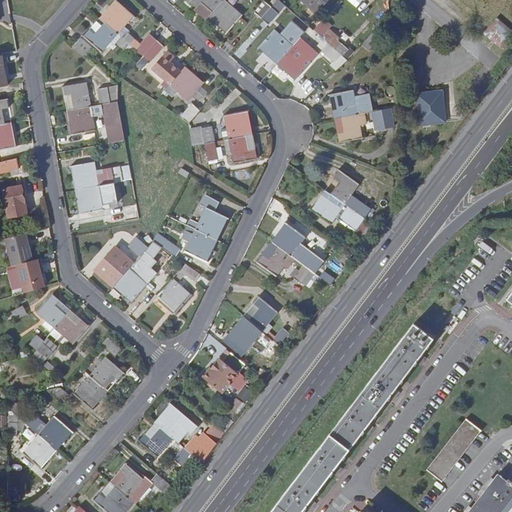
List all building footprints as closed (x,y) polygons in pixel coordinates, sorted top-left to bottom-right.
[(194,9),(206,19),(208,17),(212,13),(222,0),(190,0),(189,1),(196,7),(194,9)] [(242,15),(225,0),(222,0),(212,13),(224,23),(220,28),(226,33),(242,15)] [(326,0),(302,0),(316,12),(326,0)] [(143,55),(156,40),(149,34),(139,45),(126,34),(128,32),(124,28),(134,17),(116,1),(110,7),(113,11),(103,22),(130,46),(141,57),(143,55)] [(256,13),(262,18),(271,7),(266,2),(256,13)] [(113,11),(110,7),(99,19),(103,22),(113,11)] [(271,7),(262,18),(268,24),(278,13),(271,7)] [(212,13),(208,17),(220,28),(224,23),(212,13)] [(342,56),(348,61),(356,51),(329,27),(332,23),(325,17),(313,30),(325,40),(330,45),(342,56)] [(103,22),(99,19),(90,29),(93,33),(103,22)] [(511,32),(498,20),(486,34),(501,47),(511,34),(511,32)] [(130,46),(103,22),(93,33),(90,29),(83,37),(101,53),(113,40),(125,51),(130,46)] [(258,48),(276,64),(279,60),(291,46),(273,30),(258,48)] [(368,49),(378,38),(373,34),(363,45),(368,49)] [(80,38),(73,45),(86,56),(92,49),(80,38)] [(163,46),(156,40),(143,55),(149,61),(163,46)] [(318,47),(323,52),(330,45),(325,40),(318,47)] [(291,70),(288,74),(295,80),(310,62),(300,54),(304,50),(300,45),(296,49),(291,46),(279,60),(291,70)] [(336,63),(342,56),(330,45),(323,52),(336,63)] [(170,84),(182,70),(171,60),(174,56),(168,50),(151,68),(170,84)] [(279,60),(276,64),(288,74),(291,70),(279,60)] [(208,79),(189,62),(182,70),(170,84),(189,101),(208,79)] [(442,81),(416,84),(419,114),(445,111),(442,81)] [(73,109),(91,106),(87,82),(62,86),(64,95),(70,95),(73,109)] [(99,88),(102,104),(112,102),(110,87),(99,88)] [(337,104),(340,119),(375,112),(374,106),(364,108),(362,101),(356,102),(354,91),(330,96),(332,104),(337,104)] [(64,95),(67,110),(73,109),(70,95),(64,95)] [(0,123),(6,123),(4,108),(9,107),(7,98),(0,99),(0,123)] [(102,104),(109,143),(125,140),(121,116),(115,117),(112,102),(102,104)] [(190,124),(201,111),(192,104),(180,117),(190,124)] [(332,104),(335,120),(340,119),(337,104),(332,104)] [(73,109),(67,110),(71,135),(96,130),(91,106),(73,109)] [(229,139),(248,136),(245,121),(251,120),(249,110),(225,115),(229,139)] [(343,133),(338,134),(340,143),(363,138),(362,130),(367,129),(366,126),(365,120),(370,118),(371,125),(374,125),(375,133),(384,131),(383,125),(388,123),(386,110),(375,112),(340,119),(343,133)] [(340,119),(335,120),(338,134),(343,133),(340,119)] [(248,136),(253,135),(251,120),(245,121),(248,136)] [(9,137),(6,123),(0,123),(0,148),(16,146),(14,137),(9,137)] [(190,127),(192,146),(205,144),(202,127),(201,125),(190,127)] [(202,127),(205,144),(214,142),(211,126),(202,127)] [(256,150),(253,135),(248,136),(250,151),(256,150)] [(250,151),(248,136),(229,139),(233,163),(258,159),(256,150),(250,151)] [(214,142),(205,144),(207,159),(217,157),(214,142)] [(0,172),(20,168),(18,158),(0,162),(0,172)] [(79,174),(81,189),(100,186),(124,182),(121,166),(104,170),(104,174),(98,175),(95,162),(71,166),(73,175),(79,174)] [(329,193),(345,204),(359,185),(339,170),(333,178),(338,181),(329,193)] [(391,195),(392,179),(384,179),(383,195),(391,195)] [(84,204),(78,205),(80,214),(104,209),(103,205),(118,202),(117,198),(126,197),(124,182),(100,186),(81,189),(84,204)] [(26,216),(21,186),(3,189),(8,219),(26,216)] [(81,189),(76,190),(78,205),(84,204),(81,189)] [(329,193),(324,189),(311,209),(331,224),(345,204),(329,193)] [(193,221),(190,226),(212,237),(218,224),(223,226),(228,218),(214,211),(218,203),(204,196),(200,204),(205,207),(197,223),(193,221)] [(357,213),(366,219),(374,207),(366,201),(357,213)] [(125,215),(138,212),(137,204),(123,206),(125,215)] [(356,232),(366,219),(357,213),(348,226),(356,232)] [(277,246),(292,257),(306,237),(287,223),(281,231),(285,234),(277,246)] [(218,224),(212,237),(217,240),(223,226),(218,224)] [(212,237),(190,226),(184,239),(188,242),(184,251),(206,261),(210,253),(205,250),(212,237)] [(5,238),(13,265),(17,264),(33,260),(26,233),(5,238)] [(178,248),(157,233),(153,240),(162,247),(173,255),(178,248)] [(205,250),(210,253),(217,240),(212,237),(205,250)] [(139,256),(145,249),(132,238),(127,245),(139,256)] [(133,263),(113,287),(131,302),(156,273),(150,268),(156,261),(152,258),(162,247),(153,240),(145,249),(139,256),(133,263)] [(483,242),(480,246),(490,253),(493,248),(483,242)] [(277,246),(272,243),(258,263),(277,276),(292,257),(277,246)] [(115,247),(94,271),(113,287),(133,263),(115,247)] [(305,266),(312,271),(321,258),(314,253),(305,266)] [(33,260),(17,264),(24,293),(45,287),(41,274),(40,268),(42,268),(40,259),(33,260)] [(185,263),(161,291),(173,301),(169,307),(176,313),(191,295),(177,281),(184,273),(194,281),(200,274),(185,263)] [(302,284),(312,271),(305,266),(295,279),(302,284)] [(54,329),(66,316),(54,305),(58,301),(51,295),(36,313),(54,329)] [(257,308),(248,319),(262,331),(278,312),(259,297),(253,304),(257,308)] [(66,316),(70,311),(58,301),(54,305),(66,316)] [(253,304),(243,315),(248,319),(257,308),(253,304)] [(22,306),(9,310),(11,319),(25,315),(22,306)] [(81,321),(70,311),(66,316),(77,325),(81,321)] [(248,319),(243,315),(234,327),(238,330),(248,319)] [(77,325),(66,316),(54,329),(61,335),(72,344),(88,326),(81,321),(77,325)] [(238,330),(234,327),(228,334),(247,350),(262,331),(248,319),(238,330)] [(433,339),(414,324),(270,511),(302,511),(306,507),(309,509),(313,504),(310,502),(332,472),(335,474),(339,469),(337,467),(363,431),(366,433),(370,428),(367,426),(390,396),(393,398),(396,394),(393,391),(416,362),(419,364),(423,359),(420,356),(433,339)] [(61,335),(54,329),(50,335),(56,340),(61,335)] [(274,341),(282,347),(291,336),(284,330),(274,341)] [(28,344),(35,352),(43,343),(34,336),(28,344)] [(122,349),(108,337),(103,343),(116,355),(122,349)] [(35,352),(32,356),(40,363),(54,347),(45,340),(43,343),(35,352)] [(273,358),(282,347),(274,341),(265,352),(273,358)] [(246,365),(230,352),(223,361),(224,362),(214,374),(209,370),(203,377),(222,393),(246,365)] [(114,377),(118,380),(124,373),(106,358),(90,376),(104,388),(114,377)] [(219,358),(209,370),(214,374),(224,362),(223,361),(219,358)] [(92,410),(98,403),(95,400),(104,388),(90,376),(74,395),(92,410)] [(104,388),(108,391),(118,380),(114,377),(104,388)] [(47,390),(62,403),(69,396),(59,387),(47,390)] [(98,403),(108,391),(104,388),(95,400),(98,403)] [(244,388),(238,397),(246,401),(251,392),(244,388)] [(228,411),(235,416),(244,404),(237,399),(228,411)] [(168,415),(159,426),(173,438),(178,442),(193,424),(171,404),(164,412),(168,415)] [(164,412),(155,423),(159,426),(168,415),(164,412)] [(55,417),(39,435),(54,447),(63,436),(67,440),(73,433),(55,417)] [(442,481),(480,430),(466,419),(427,470),(442,481)] [(159,426),(155,423),(145,434),(149,438),(159,426)] [(149,438),(145,434),(139,441),(157,457),(173,438),(159,426),(149,438)] [(202,463),(217,443),(208,436),(201,430),(186,449),(192,454),(202,463)] [(217,443),(219,439),(211,432),(208,436),(217,443)] [(42,470),(58,451),(54,447),(39,435),(23,454),(42,470)] [(0,461),(0,459),(8,460),(8,450),(0,449),(1,446),(0,445),(0,461)] [(192,454),(186,449),(175,461),(182,467),(192,454)] [(124,475),(115,486),(129,498),(144,480),(126,464),(121,471),(124,475)] [(171,485),(157,473),(150,482),(164,493),(171,485)] [(511,481),(511,483),(508,480),(507,482),(497,475),(493,481),(490,479),(484,487),(486,489),(472,509),(469,507),(464,511),(502,511),(511,500),(511,481)] [(115,486),(111,483),(101,494),(105,497),(115,486)] [(105,497),(101,494),(95,502),(106,511),(126,511),(135,503),(129,498),(115,486),(105,497)]
